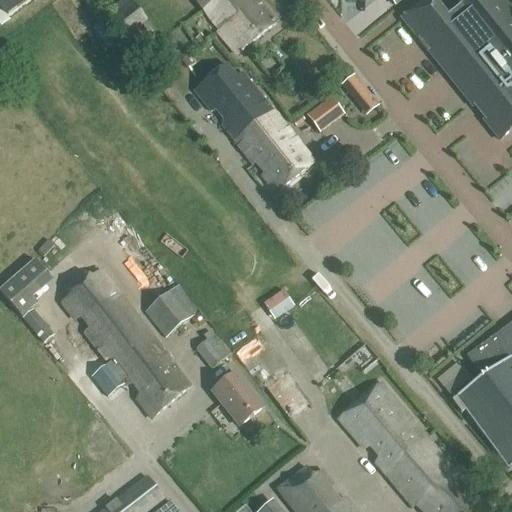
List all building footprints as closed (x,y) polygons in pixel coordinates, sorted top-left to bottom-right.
[(27,0),(0,0),(0,4),(7,15),(27,0)] [(140,45),(157,32),(133,0),(122,0),(113,7),(140,45)] [(234,59),(274,27),(251,0),(191,0),(217,34),(215,36),(234,59)] [(511,12),(502,0),(459,0),(457,2),(462,7),(448,19),(432,0),(425,0),(402,19),(472,106),(475,104),(487,119),(485,121),(500,140),(511,129),(511,12)] [(237,79),(227,67),(195,93),(211,113),(217,111),(224,121),(222,128),(253,166),(257,163),(265,173),(262,176),(277,195),(314,165),(243,74),(237,79)] [(351,103),(363,93),(351,78),(339,88),(351,103)] [(330,99),(319,106),(317,103),(304,112),(307,115),(321,134),(344,117),(330,99)] [(511,174),(511,173),(484,194),(500,214),(511,204),(511,174)] [(33,265),(0,295),(0,299),(20,320),(55,287),(33,265)] [(95,348),(134,318),(98,272),(90,278),(82,268),(59,286),(67,296),(59,302),(72,320),(79,317),(86,327),(82,332),(95,348)] [(165,339),(199,312),(178,286),(144,313),(165,339)] [(22,318),(21,319),(43,345),(46,344),(55,336),(32,310),(22,318)] [(189,388),(134,318),(95,348),(108,366),(105,368),(101,361),(88,371),(93,377),(91,378),(108,399),(123,386),(125,387),(132,385),(139,395),(136,401),(151,421),(189,388)] [(511,325),(467,359),(482,379),(509,360),(511,363),(511,325)] [(215,368),(230,356),(211,331),(203,337),(207,341),(195,351),(210,369),(213,366),(215,368)] [(511,363),(509,360),(482,379),(482,380),(454,401),(464,413),(468,410),(511,469),(511,468),(511,363)] [(239,428),(262,409),(234,374),(210,393),(239,428)] [(263,390),(285,425),(310,410),(288,375),(263,390)] [(422,443),(425,440),(380,391),(338,421),(363,452),(371,448),(380,458),(374,465),(383,475),(422,443)] [(422,443),(383,475),(412,508),(414,507),(421,511),(484,511),(479,504),(481,503),(480,500),(469,487),(456,471),(453,473),(425,440),(422,443)] [(313,478),(306,469),(277,491),(293,511),(352,511),(344,501),(337,503),(330,493),(332,488),(322,474),(313,478)] [(149,511),(164,501),(146,477),(101,511),(149,511)]
